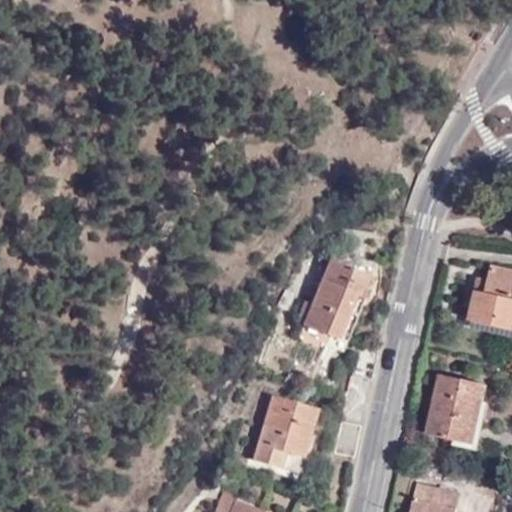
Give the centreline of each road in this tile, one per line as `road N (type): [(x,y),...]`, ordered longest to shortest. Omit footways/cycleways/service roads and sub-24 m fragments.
road 1 (track): [(4,511),(107,390),(129,349),(146,262),(197,190),(237,103)]
road 2 (residential): [(363,511),(432,203)]
